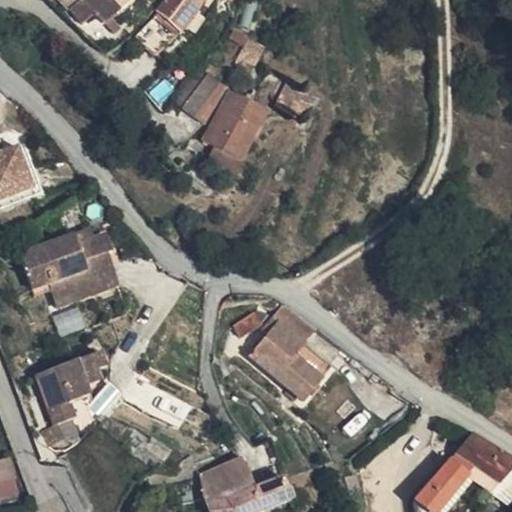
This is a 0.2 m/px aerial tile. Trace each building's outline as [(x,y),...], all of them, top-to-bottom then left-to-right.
[(126,0),(125,0),(64,0),(70,6),(60,15),(74,29),(86,17),(97,28),(126,0)] [(164,0),(148,23),(173,40),(202,0),(215,0),(223,6),(227,0),(164,0)] [(173,40),(148,23),(145,26),(126,46),(145,65),(173,40)] [(248,65),(252,51),(236,45),(231,59),(248,65)] [(246,70),(248,65),(231,59),(229,63),(246,70)] [(162,109),(164,112),(185,126),(209,91),(187,75),(186,74),(162,109)] [(205,156),(199,167),(229,182),(260,117),(255,115),(270,87),(259,81),(241,109),(221,99),(196,151),(205,156)] [(267,114),(272,116),(298,128),(308,105),(290,97),(293,91),(279,85),(267,114)] [(0,159),(0,214),(39,201),(22,152),(5,157),(0,159)] [(80,254),(98,250),(96,241),(78,245),(80,254)] [(113,296),(117,294),(109,264),(115,262),(110,246),(98,250),(80,254),(78,245),(22,260),(32,293),(47,289),(53,312),(113,296)] [(300,347),(315,329),(280,306),(260,330),(263,333),(269,324),(273,328),(275,326),(300,347)] [(250,310),(229,323),(237,336),(258,322),(250,310)] [(289,360),(300,347),(275,326),(273,328),(269,324),(263,333),(267,336),(250,358),(274,378),(289,360)] [(321,385),(289,360),(274,378),(304,403),(321,385)] [(90,380),(99,376),(92,361),(30,384),(47,434),(67,427),(63,413),(80,406),(77,396),(94,390),(90,380)] [(120,403),(106,390),(88,408),(84,410),(92,433),(120,403)] [(511,466),(467,439),(459,453),(430,496),(430,501),(431,505),(432,509),(436,511),(444,511),(453,499),(466,481),(457,474),(463,464),(498,487),(511,466)] [(99,466),(143,483),(148,467),(105,450),(99,466)] [(13,456),(0,457),(0,497),(20,493),(13,456)] [(170,472),(177,481),(188,470),(180,461),(170,472)] [(491,498),(498,487),(463,464),(457,474),(466,481),(491,498)] [(511,467),(511,466),(498,487),(491,498),(507,508),(511,500),(511,467)] [(218,505),(250,495),(236,467),(203,480),(192,485),(198,508),(218,505)] [(373,477),(363,481),(372,497),(382,492),(373,477)] [(281,487),(261,492),(250,495),(218,505),(198,508),(199,511),(281,511),(288,510),(281,487)] [(470,511),(453,499),(444,511),(470,511)]
